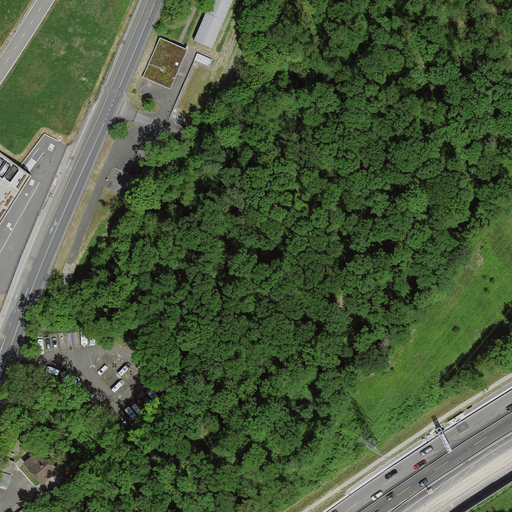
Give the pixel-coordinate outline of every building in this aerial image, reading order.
[(233,0),(213,0),(196,40),(214,47),(233,0)] [(190,50),(162,38),(145,77),(173,88),(190,50)] [(213,57),(200,52),(196,61),(210,67),(213,57)] [(0,149),(0,223),(35,174),(20,164),(0,149)] [(39,450),(24,464),(42,484),(57,471),(39,450)] [(0,472),(10,476),(13,463),(0,458),(0,472)] [(0,472),(0,484),(6,487),(10,476),(0,472)]
